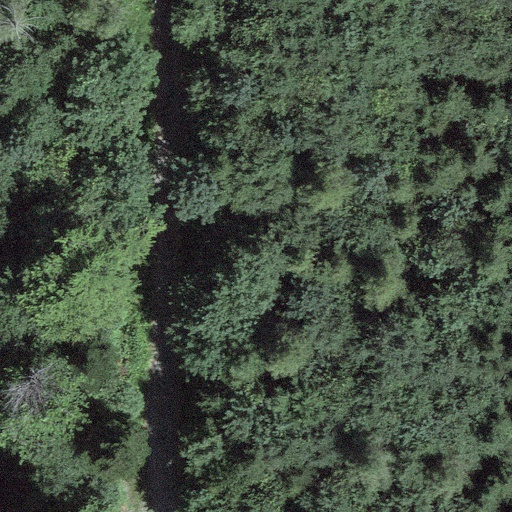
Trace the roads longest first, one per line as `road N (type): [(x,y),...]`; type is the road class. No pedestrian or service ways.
road 1 (track): [(154,399),(159,128)]
road 2 (track): [(159,128),(157,0)]
